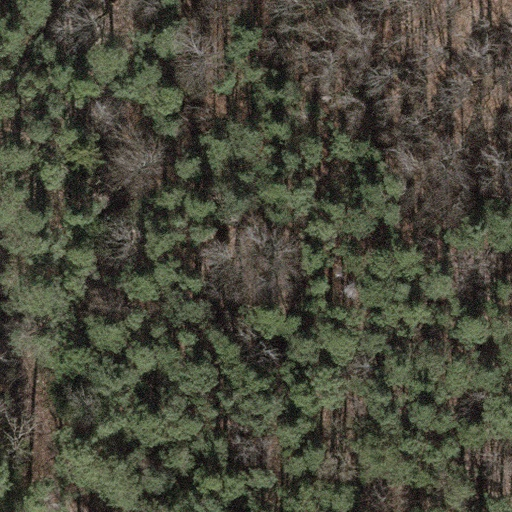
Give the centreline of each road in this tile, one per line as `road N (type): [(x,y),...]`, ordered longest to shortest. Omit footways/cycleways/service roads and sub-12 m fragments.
road 1 (track): [(15,369),(185,390),(389,315),(511,223)]
road 2 (track): [(63,511),(0,323)]
